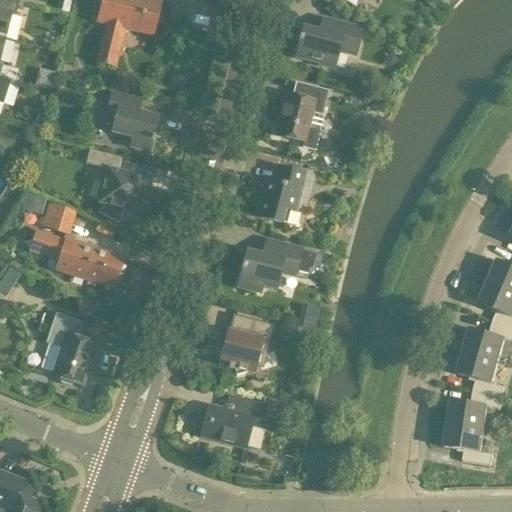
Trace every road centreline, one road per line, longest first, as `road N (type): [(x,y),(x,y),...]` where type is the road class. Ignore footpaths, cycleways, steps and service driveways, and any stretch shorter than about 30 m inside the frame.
road 1 (tertiary): [(116,463),(213,165),(249,0)]
road 2 (residential): [(396,511),(399,429),(418,348),(477,200),(511,151)]
road 3 (residential): [(116,463),(239,508),(335,511)]
road 4 (residential): [(116,463),(0,412)]
